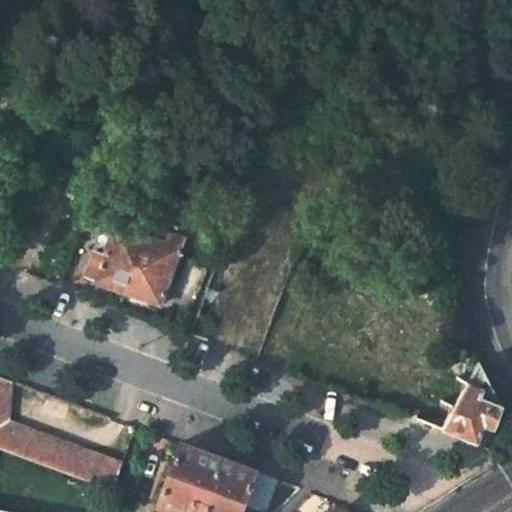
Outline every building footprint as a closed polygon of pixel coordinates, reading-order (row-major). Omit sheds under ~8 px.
[(287,78),(243,190),(279,206),(310,129),(345,141),(360,107),(287,78)] [(44,112),(16,102),(10,116),(38,127),(44,112)] [(34,158),(85,177),(101,135),(50,115),(34,158)] [(3,132),(32,143),(38,127),(10,116),(3,132)] [(188,124),(178,148),(198,156),(208,131),(188,124)] [(155,207),(175,215),(178,205),(158,197),(155,207)] [(80,222),(105,232),(113,213),(100,208),(83,214),(80,222)] [(233,217),(205,289),(229,299),(257,228),(233,217)] [(152,225),(134,218),(132,225),(149,231),(152,225)] [(156,235),(149,231),(132,225),(117,219),(105,249),(94,245),(86,267),(96,271),(95,274),(161,302),(182,246),(179,226),(162,220),(156,235)] [(449,247),(404,235),(396,262),(442,274),(449,247)] [(200,303),(187,336),(204,343),(218,311),(200,303)] [(442,374),(466,386),(477,364),(469,344),(455,351),(442,374)] [(466,386),(441,433),(473,445),(481,428),(493,432),(502,422),(505,413),(497,410),(477,364),(466,386)] [(437,371),(411,422),(441,433),(466,386),(442,374),(437,371)] [(0,447),(109,488),(119,461),(9,420),(9,380),(0,376),(0,447)] [(153,506),(169,511),(235,511),(239,503),(259,510),(272,480),(176,444),(153,506)]
